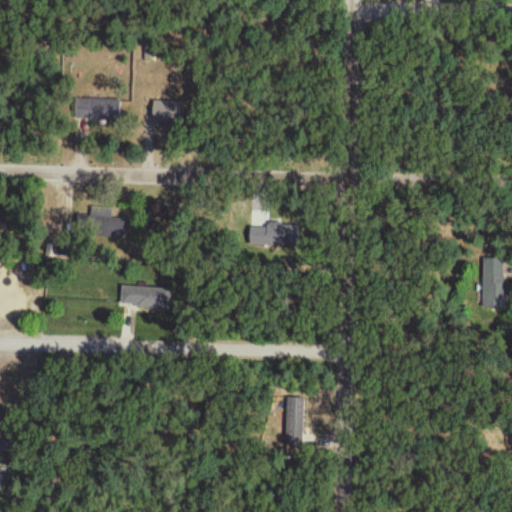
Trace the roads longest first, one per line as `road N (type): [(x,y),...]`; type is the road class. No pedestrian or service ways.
road 1 (residential): [(339,511),(354,0)]
road 2 (residential): [(0,169),(511,181)]
road 3 (residential): [(344,354),(0,347)]
road 4 (residential): [(354,3),(511,8)]
